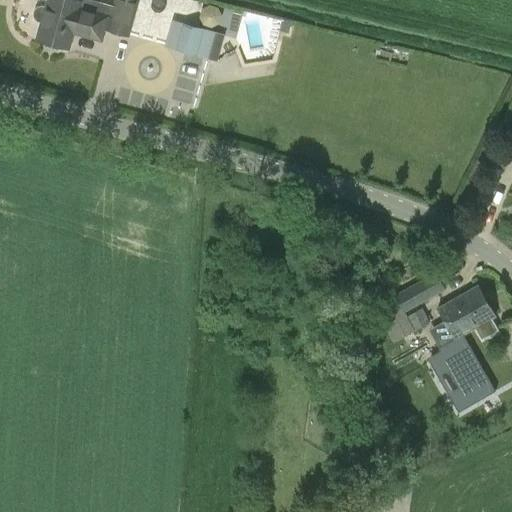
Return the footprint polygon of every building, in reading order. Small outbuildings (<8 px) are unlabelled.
[(73,0),(48,0),(47,7),(42,6),(38,7),(35,10),(33,14),(34,18),(37,21),(42,23),(37,40),(68,49),(73,33),(93,39),(97,26),(100,14),(79,8),(81,2),(73,0)] [(100,14),(97,26),(127,34),(135,0),(113,0),(110,17),(100,14)] [(164,46),(208,59),(216,33),(172,19),(164,46)] [(405,312),(446,290),(437,273),(396,296),(405,312)] [(440,347),(428,354),(438,371),(450,364),(464,389),(452,396),(459,409),(493,390),(462,335),(475,328),(481,339),(499,329),(492,318),(495,316),(478,286),(438,308),(445,321),(448,326),(433,334),(440,347)] [(422,307),(407,316),(416,330),(430,322),(422,307)]
